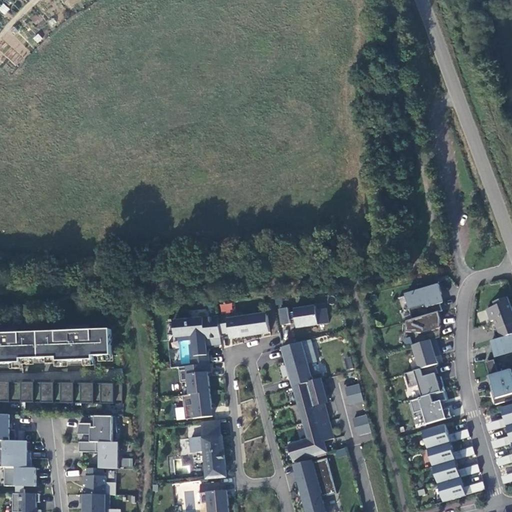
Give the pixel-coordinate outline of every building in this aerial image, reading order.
[(444,296),(441,286),(426,290),(426,289),(416,292),(416,294),(408,297),(412,308),(411,309),(414,321),(442,313),(444,312),(442,305),(445,304),(443,296),(444,296)] [(511,336),(511,305),(509,298),(496,303),(498,307),(489,311),(493,323),(497,321),(500,330),(496,331),(499,340),(511,336)] [(220,304),(221,314),(233,313),(232,303),(220,304)] [(290,309),(281,311),(283,327),(292,325),(292,321),(298,321),(299,329),(330,324),(328,310),(318,312),(318,308),(296,311),(297,313),(291,314),(290,309)] [(442,313),(414,321),(409,322),(408,333),(419,334),(418,346),(438,340),(442,339),(440,332),(441,326),(443,326),(444,319),(442,313)] [(240,319),(240,315),(221,318),(223,335),(232,333),(233,340),(272,334),(269,315),(240,319)] [(221,318),(175,323),(177,336),(194,335),(195,346),(192,346),(193,367),(208,366),(208,357),(210,357),(208,347),(224,345),(223,335),(221,318)] [(68,333),(30,334),(35,360),(60,360),(60,363),(96,362),(96,358),(114,357),(113,331),(90,332),(89,327),(68,328),(68,333)] [(0,365),(24,364),(24,361),(35,360),(30,334),(18,335),(18,330),(0,329),(0,365)] [(511,353),(511,336),(499,340),(493,342),(498,358),(511,353)] [(443,356),(438,340),(418,346),(415,347),(422,371),(437,366),(440,365),(438,358),(443,356)] [(313,341),(284,349),(310,441),(291,446),(296,464),(329,454),(326,443),(336,440),(326,405),(330,404),(323,381),(315,383),(311,366),(319,363),(313,341)] [(496,361),(488,363),(491,376),(500,374),(496,361)] [(193,367),(181,368),(182,384),(190,383),(191,396),(212,394),(209,366),(208,366),(193,367)] [(440,374),(437,366),(422,371),(407,375),(411,389),(421,386),(424,399),(446,392),(447,392),(443,378),(436,380),(434,376),(440,374)] [(511,370),(500,374),(491,376),(489,377),(498,406),(511,401),(511,370)] [(0,403),(43,404),(39,384),(0,383),(0,403)] [(125,385),(39,384),(43,404),(124,405),(125,385)] [(360,386),(347,389),(351,406),(365,403),(360,386)] [(424,399),(412,402),(416,414),(426,412),(430,426),(454,419),(451,409),(445,411),(443,403),(448,401),(446,392),(424,399)] [(215,418),(212,394),(191,396),(185,397),(187,420),(215,418)] [(15,416),(0,416),(0,442),(18,442),(17,431),(12,431),(12,425),(15,425),(15,416)] [(118,418),(93,417),(93,425),(81,425),(79,436),(93,436),(93,444),(115,444),(115,432),(119,430),(118,418)] [(368,417),(355,420),(359,437),(373,434),(368,417)] [(228,478),(223,420),(201,423),(203,439),(193,440),(194,454),(204,453),(207,480),(228,478)] [(490,433),(509,427),(507,420),(488,426),(490,433)] [(189,437),(201,436),(200,425),(188,426),(189,437)] [(447,426),(424,433),(428,444),(431,443),(433,450),(452,444),(450,437),(447,426)] [(472,438),(469,431),(450,437),(452,444),(472,438)] [(511,437),(511,438),(493,443),(495,451),(511,445),(511,437)] [(29,443),(0,442),(0,453),(1,453),(1,468),(6,468),(32,469),(32,460),(29,459),(29,443)] [(93,444),(82,443),(81,454),(102,454),(102,470),(121,470),(121,444),(115,444),(93,444)] [(433,450),(430,451),(433,462),(436,461),(438,467),(457,462),(455,454),(452,444),(433,450)] [(475,449),(455,454),(457,462),(477,456),(475,449)] [(500,468),(511,464),(511,456),(498,461),(500,468)] [(121,458),(121,467),(132,467),(132,458),(121,458)] [(314,462),(296,467),(308,511),(327,511),(324,499),(338,495),(329,460),(315,464),(314,462)] [(438,467),(435,468),(438,479),(441,478),(443,485),(463,479),(460,472),(457,462),(438,467)] [(480,466),(460,472),(463,479),(482,473),(480,466)] [(37,469),(6,468),(6,487),(18,488),(18,495),(26,495),(26,491),(25,491),(25,487),(37,488),(37,469)] [(102,470),(89,470),(89,478),(87,478),(87,486),(89,486),(89,496),(107,496),(108,478),(105,478),(105,470),(102,470)] [(511,475),(503,478),(505,486),(511,483),(511,475)] [(443,485),(440,486),(443,496),(446,496),(448,503),(468,497),(468,496),(466,489),(463,479),(443,485)] [(221,484),(202,486),(204,505),(210,504),(210,511),(230,511),(229,492),(221,492),(221,484)] [(485,484),(466,489),(468,496),(487,491),(485,484)] [(41,495),(15,495),(14,511),(42,511),(43,511),(38,511),(38,504),(42,504),(41,495)] [(89,496),(82,496),(82,505),(86,505),(85,511),(111,511),(112,497),(107,496),(89,496)] [(183,511),(193,511),(193,496),(183,496),(183,511)]
